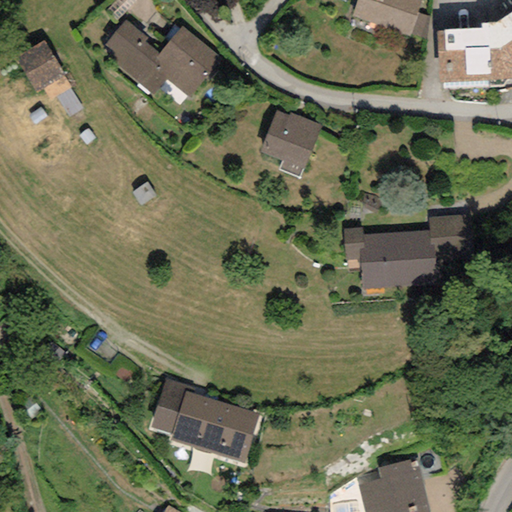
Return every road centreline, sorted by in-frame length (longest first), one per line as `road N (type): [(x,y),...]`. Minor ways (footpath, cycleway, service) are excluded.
road 1 (residential): [(195,0),(263,68),(308,93),(511,112)]
road 2 (unknown): [(54,511),(5,389)]
